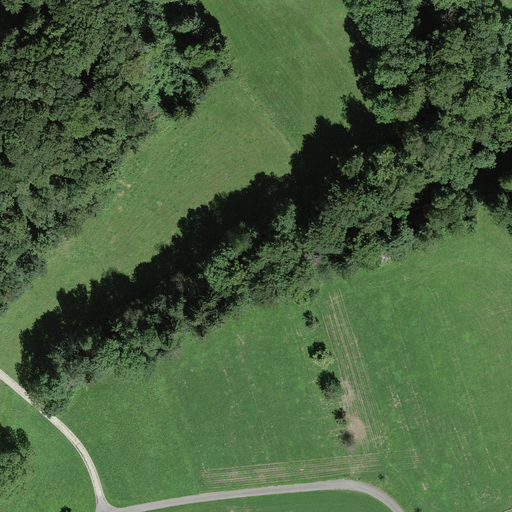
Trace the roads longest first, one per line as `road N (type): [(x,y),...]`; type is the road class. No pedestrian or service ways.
road 1 (unclassified): [(398,511),(353,485),(121,511)]
road 2 (track): [(102,511),(75,442),(0,374)]
